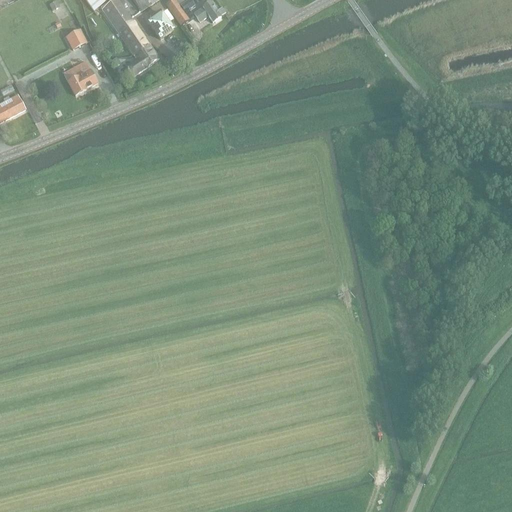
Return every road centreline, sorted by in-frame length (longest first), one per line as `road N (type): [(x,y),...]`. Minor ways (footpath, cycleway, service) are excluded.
road 1 (tertiary): [(330,0),(189,80),(0,160)]
road 2 (track): [(344,279),(382,462),(367,511)]
